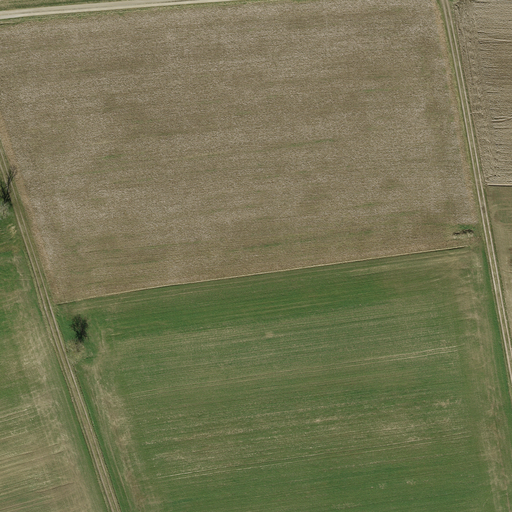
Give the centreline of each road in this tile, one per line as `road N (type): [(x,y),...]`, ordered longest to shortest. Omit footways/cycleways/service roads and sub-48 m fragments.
road 1 (track): [(440,0),(511,358)]
road 2 (track): [(0,167),(119,511)]
road 3 (track): [(0,9),(152,0)]
